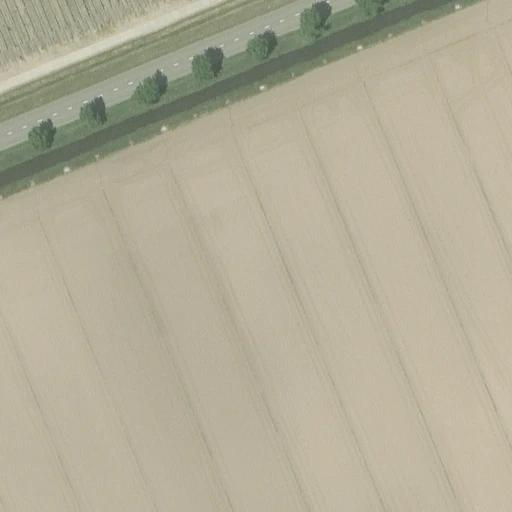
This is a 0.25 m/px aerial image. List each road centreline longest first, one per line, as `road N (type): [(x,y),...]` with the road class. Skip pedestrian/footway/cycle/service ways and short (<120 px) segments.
road 1 (unclassified): [(330,0),(0,134)]
road 2 (track): [(215,0),(0,88)]
